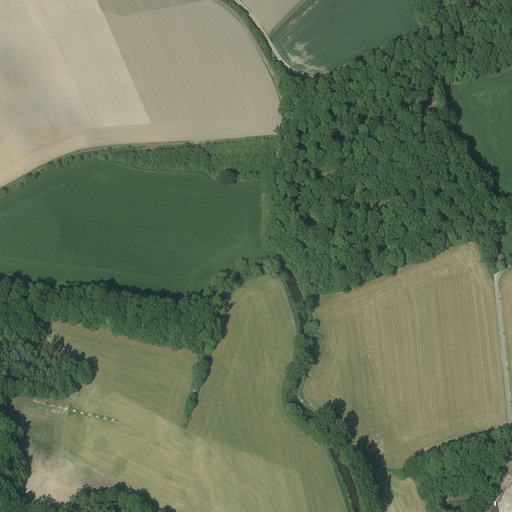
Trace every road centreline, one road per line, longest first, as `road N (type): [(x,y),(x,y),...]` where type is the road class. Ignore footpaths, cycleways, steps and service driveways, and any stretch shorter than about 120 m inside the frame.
road 1 (track): [(0,187),(94,147),(281,137),(285,109),(275,74)]
road 2 (track): [(217,0),(244,23),(272,72),(300,86),(322,86),(428,39)]
road 3 (track): [(500,272),(486,205),(448,123),(428,39)]
road 4 (unclassified): [(511,264),(496,283),(511,438)]
road 5 (track): [(281,137),(274,185),(263,201),(265,258)]
